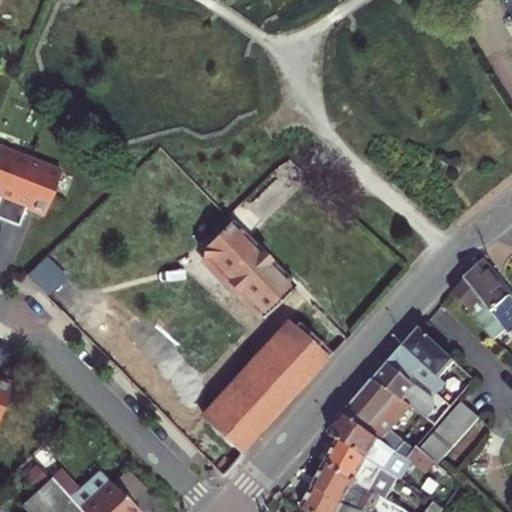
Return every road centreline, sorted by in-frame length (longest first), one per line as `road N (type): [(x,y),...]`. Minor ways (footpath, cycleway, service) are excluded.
road 1 (residential): [(227,511),(436,273),(511,207)]
road 2 (residential): [(0,308),(36,331),(212,511)]
